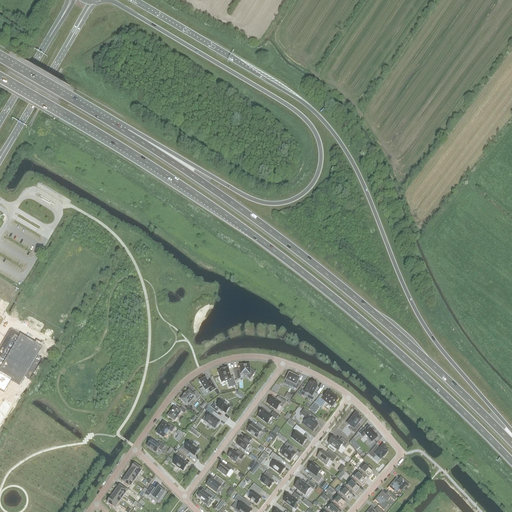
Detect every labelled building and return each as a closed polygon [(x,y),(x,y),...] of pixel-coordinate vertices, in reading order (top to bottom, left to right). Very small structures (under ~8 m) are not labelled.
[(0,390),(4,393),(12,381),(20,386),(25,377),(29,380),(42,359),(37,356),(42,348),(13,331),(13,330),(12,330),(11,330),(11,331),(10,331),(10,332),(0,348),(0,390)] [(245,366),(240,366),(241,375),(249,375),(252,376),(250,379),(250,380),(256,372),(256,371),(255,372),(249,367),(249,366),(248,366),(246,365),(245,366)] [(221,372),(218,373),(221,383),(227,381),(228,384),(231,383),(233,387),(236,386),(233,377),(230,378),(227,369),(221,371),(221,372)] [(289,374),(286,381),(293,384),(292,387),(297,390),(302,384),(298,382),(299,379),(289,374)] [(205,378),(199,382),(203,388),(199,390),(202,393),(208,390),(210,392),(216,389),(212,383),(209,385),(205,378)] [(310,383),(304,393),(311,397),(310,400),(313,402),(318,395),(314,393),(317,387),(310,383)] [(184,397),(181,400),(187,406),(193,399),(196,401),(200,397),(195,392),(193,395),(189,391),(186,395),(185,394),(183,396),(184,397)] [(321,395),(315,403),(321,408),(325,403),(332,408),(332,407),(333,407),(335,404),(337,400),(328,393),(324,398),(321,395)] [(272,397),(267,403),(276,410),(280,406),(282,407),(286,402),(278,397),(276,399),(272,397)] [(5,399),(0,406),(0,423),(0,424),(12,403),(5,399)] [(215,404),(212,408),(217,412),(219,410),(222,412),(222,411),(226,414),(230,408),(221,401),(217,406),(215,404)] [(314,403),(310,409),(315,413),(319,407),(314,403)] [(175,407),(168,417),(174,422),(181,412),(184,414),(186,411),(181,408),(179,410),(175,407)] [(304,409),(300,414),(305,418),(307,419),(306,419),(303,424),(306,427),(309,429),(313,432),(318,426),(314,423),(315,422),(314,421),(312,420),(315,417),(308,411),(304,409)] [(259,414),(257,417),(267,424),(272,417),(275,420),(278,416),(272,412),(270,415),(262,410),(260,413),(259,414)] [(350,422),(347,425),(351,427),(353,429),(352,432),(355,434),(359,428),(357,426),(358,424),(359,423),(358,423),(361,420),(358,417),(359,417),(355,414),(352,418),(351,417),(349,421),(350,422)] [(209,415),(205,421),(215,428),(220,422),(209,415)] [(252,424),(247,431),(257,438),(262,431),(261,431),(264,427),(258,423),(256,427),(252,424)] [(163,424),(156,433),(163,438),(169,431),(171,433),(175,428),(169,424),(167,426),(163,424)] [(296,432),(292,438),(302,446),(307,439),(301,434),(303,431),(296,426),(293,430),(296,432)] [(365,429),(359,433),(363,437),(365,435),(368,439),(371,443),(377,438),(375,435),(375,434),(373,432),(370,429),(367,432),(365,429)] [(241,438),(237,444),(245,450),(250,445),(249,444),(252,440),(247,436),(245,439),(244,441),(241,438)] [(329,441),(328,443),(338,450),(342,445),(345,447),(348,443),(342,439),(340,441),(337,439),(333,437),(332,438),(329,441)] [(360,447),(353,439),(350,443),(356,451),(360,447)] [(149,444),(147,447),(150,449),(149,449),(152,451),(153,451),(156,453),(158,449),(161,451),(165,446),(159,442),(157,445),(151,441),(149,444)] [(183,445),(180,450),(186,455),(189,451),(194,456),(199,450),(196,447),(197,446),(193,443),(192,444),(189,442),(185,447),(183,445)] [(286,447),(280,453),(290,461),(296,454),(288,449),(291,445),(287,442),(284,446),(286,447)] [(376,446),(369,455),(373,459),(376,456),(381,460),(383,457),(384,457),(386,454),(388,452),(385,450),(386,449),(383,446),(379,450),(378,449),(379,449),(376,446)] [(232,450),(228,456),(232,460),(231,460),(235,463),(238,459),(239,459),(241,460),(245,456),(240,452),(238,455),(232,450)] [(322,451),(317,458),(326,465),(330,460),(333,462),(337,457),(330,452),(328,455),(322,451)] [(177,457),(173,463),(177,466),(176,467),(179,469),(180,468),(183,471),(188,465),(182,460),(184,458),(179,453),(176,457),(177,457)] [(273,453),(269,457),(270,457),(270,456),(272,458),(270,460),(270,461),(270,460),(273,462),(270,467),(273,469),(277,472),(280,474),(280,475),(285,468),(285,467),(285,468),(281,465),(278,463),(279,463),(276,461),(278,458),(279,458),(280,458),(273,453)] [(263,454),(256,462),(260,465),(267,457),(263,454)] [(364,462),(358,469),(369,478),(371,476),(373,474),(367,469),(369,466),(364,462)] [(222,463),(218,470),(223,474),(226,477),(231,470),(233,472),(235,469),(230,465),(228,468),(222,463)] [(134,464),(131,469),(139,475),(142,470),(134,464)] [(312,464),(307,470),(315,475),(312,478),(318,483),(322,477),(318,474),(321,470),(315,466),(316,466),(314,465),(312,464)] [(131,469),(128,473),(136,479),(139,475),(131,469)] [(356,476),(354,479),(362,486),(364,484),(366,482),(360,477),(362,474),(358,470),(354,475),(356,476)] [(265,476),(261,482),(269,488),(274,483),(271,480),(274,477),(266,472),(264,475),(265,476)] [(128,473),(125,477),(133,483),(136,479),(128,473)] [(208,483),(206,485),(216,493),(224,482),(216,476),(216,477),(217,477),(214,481),(211,478),(210,481),(208,483)] [(125,477),(122,482),(130,488),(133,483),(125,477)] [(396,479),(388,487),(389,488),(394,492),(396,494),(399,491),(399,490),(401,492),(406,486),(408,488),(410,485),(401,477),(398,480),(396,479)] [(350,481),(346,486),(355,494),(359,489),(353,484),(356,482),(351,478),(349,481),(350,481)] [(300,480),(294,487),(305,495),(310,488),(313,490),(315,487),(308,481),(306,484),(300,480)] [(252,493),(248,498),(251,500),(254,503),(254,502),(257,504),(262,498),(258,495),(262,491),(254,484),(253,485),(255,486),(253,488),(252,487),(249,491),(252,493)] [(119,486),(116,491),(124,496),(127,491),(119,486)] [(151,486),(145,495),(151,499),(152,497),(158,501),(164,492),(158,488),(156,490),(151,486)] [(231,486),(226,493),(230,496),(235,489),(231,486)] [(344,486),(338,493),(348,502),(352,497),(346,492),(348,490),(344,486)] [(200,493),(197,497),(202,501),(202,502),(206,505),(211,499),(213,501),(216,496),(207,489),(207,490),(205,493),(203,491),(201,494),(200,493)] [(116,491),(113,495),(121,500),(124,496),(116,491)] [(382,492),(375,500),(375,501),(379,504),(378,506),(381,509),(390,498),(382,492)] [(288,495),(284,501),(293,508),(298,502),(297,501),(300,497),(295,493),(293,496),(292,497),(288,495)] [(336,497),(332,502),(342,510),(346,505),(340,500),(342,497),(337,494),(335,496),(336,497)] [(113,495),(110,498),(118,504),(121,500),(113,495)] [(236,502),(232,507),(235,510),(235,511),(251,511),(252,511),(242,503),(244,500),(238,495),(234,500),(236,502)] [(110,498),(107,503),(115,509),(118,504),(110,498)] [(328,504),(324,509),(325,509),(328,511),(337,511),(333,508),(335,506),(330,502),(328,504)]
